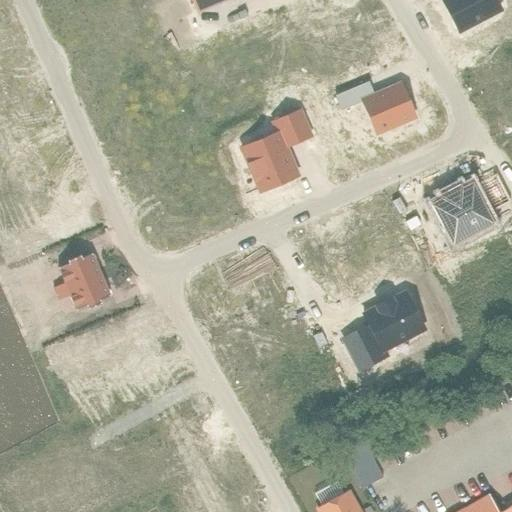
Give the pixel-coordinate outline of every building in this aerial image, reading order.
[(487,0),(429,0),(441,24),(488,2),(487,0)] [(390,74),(350,89),(363,124),(403,110),(390,74)] [(267,124),(229,139),(246,184),(285,168),(267,124)] [(458,175),(420,195),(441,235),(480,214),(458,175)] [(45,257),(54,279),(87,265),(78,244),(45,257)] [(54,279),(63,301),(96,287),(87,265),(54,279)] [(391,285),(353,304),(371,340),(409,322),(391,285)] [(374,457),(442,425),(434,408),(366,439),(374,457)] [(362,452),(342,464),(353,483),(373,472),(362,452)] [(476,486),(431,511),(511,511),(511,478),(499,486),(482,496),(476,486)] [(350,511),(332,480),(304,497),(312,511),(350,511)]
